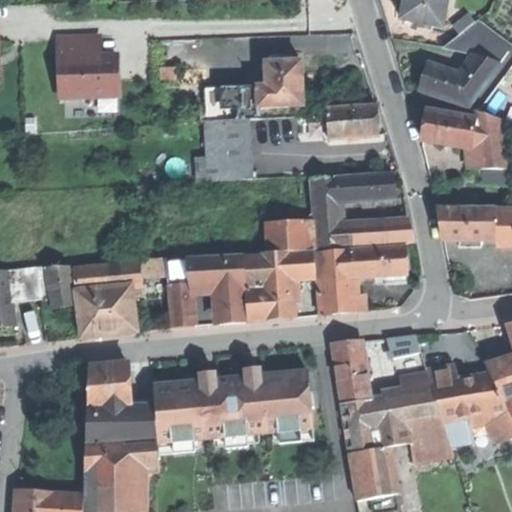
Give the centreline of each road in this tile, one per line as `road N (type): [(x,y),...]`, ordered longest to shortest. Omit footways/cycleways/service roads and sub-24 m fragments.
road 1 (residential): [(440,317),(24,363)]
road 2 (residential): [(360,0),(440,317)]
road 3 (unknown): [(336,328),(346,475),(313,494),(214,503)]
road 4 (unclassified): [(24,363),(7,511)]
